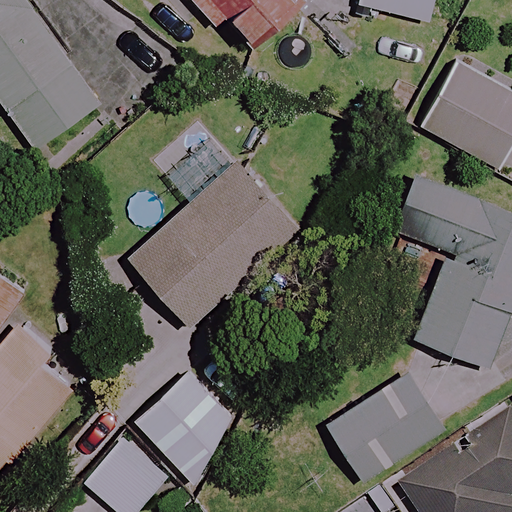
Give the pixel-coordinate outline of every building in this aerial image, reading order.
[(102,103),(29,0),(0,0),(0,96),(36,149),(102,103)] [(308,1),(306,0),(197,0),(218,23),(226,16),(256,48),(308,1)] [(359,0),(359,3),(431,20),(435,0),(359,0)] [(511,134),(511,85),(464,60),(428,128),(496,164),(511,134)] [(299,231),(237,162),(130,257),(192,326),(299,231)] [(511,212),(409,170),(387,224),(453,252),(418,336),(491,366),(511,314),(511,212)] [(0,325),(23,294),(0,276),(0,325)] [(0,469),(74,390),(41,359),(49,350),(21,324),(0,347),(0,469)] [(238,420),(187,371),(137,423),(188,472),(238,420)] [(443,428),(405,371),(327,422),(366,480),(443,428)] [(511,511),(511,418),(406,488),(422,511),(511,511)] [(136,511),(168,475),(124,438),(87,483),(121,511),(136,511)]
